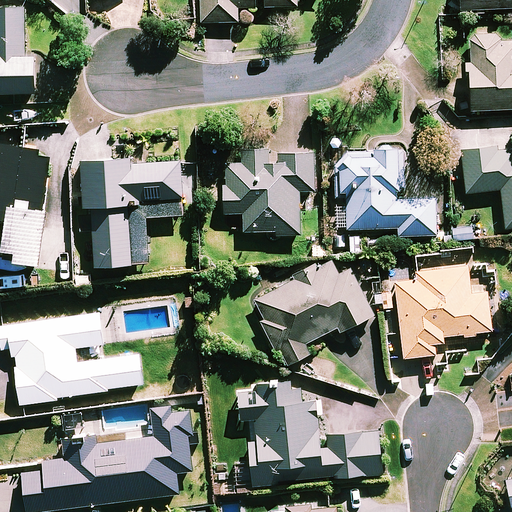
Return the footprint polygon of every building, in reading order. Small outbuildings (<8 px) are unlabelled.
[(239,8),(257,7),(256,0),(264,0),(265,7),(299,5),(299,0),(200,0),(201,23),(240,21),(239,8)] [(511,0),(460,0),(461,10),(511,7),(511,0)] [(27,54),(27,7),(0,6),(0,92),(39,92),(39,54),(27,54)] [(511,37),(469,39),(472,110),(511,108),(511,37)] [(468,210),(466,192),(501,188),(505,227),(511,226),(511,145),(456,152),(461,193),(451,194),(453,211),(468,210)] [(270,163),(270,153),(270,149),(245,149),(245,163),(227,163),(227,213),(245,213),(245,231),(300,230),(300,190),(315,190),(314,153),(280,153),(280,163),(270,163)] [(435,236),(436,200),(397,200),(398,190),(407,190),(407,151),(338,150),(337,195),(347,195),(346,227),(399,227),(399,236),(435,236)] [(131,164),(131,158),(83,161),(86,207),(93,206),(97,265),(150,262),(147,216),(185,214),(182,161),(131,164)] [(16,159),(0,166),(0,220),(8,221),(6,249),(18,250),(17,260),(43,263),(48,209),(42,209),(45,185),(29,169),(29,161),(16,159)] [(473,293),(469,258),(450,260),(451,268),(423,271),(424,279),(394,282),(403,357),(436,354),(434,337),(492,331),(487,292),(473,293)] [(338,274),(331,260),(319,266),(316,261),(292,273),(296,280),(256,300),(268,324),(265,325),(285,366),(312,353),(307,342),(338,327),(340,331),(373,314),(350,268),(338,274)] [(120,341),(115,310),(0,327),(3,348),(15,347),(23,401),(145,384),(140,354),(78,363),(76,347),(120,341)] [(330,443),(323,444),(319,395),(267,383),(264,383),(257,390),(239,392),(241,420),(257,418),(259,438),(250,439),(255,485),(384,472),(380,428),(329,434),(330,443)]
